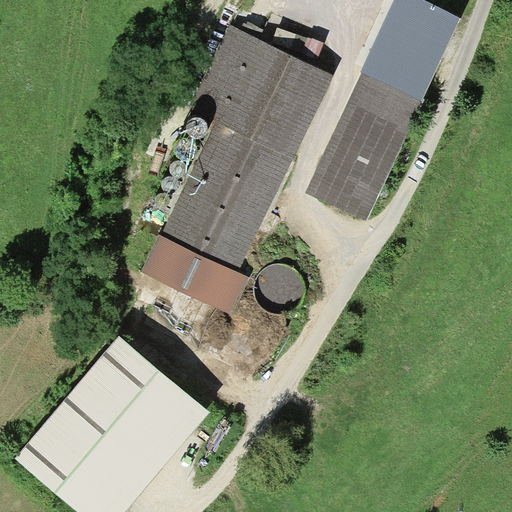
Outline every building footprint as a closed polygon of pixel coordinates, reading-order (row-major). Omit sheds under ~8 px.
[(428,0),(395,0),(306,187),(364,215),(460,15),(428,0)] [(218,119),(290,152),(327,72),(233,28),(195,108),(218,119)] [(218,119),(165,234),(236,267),(290,152),(218,119)] [(236,267),(165,234),(159,231),(143,267),(232,308),(248,272),(236,267)] [(122,337),(20,460),(83,511),(117,511),(206,405),(122,337)]
